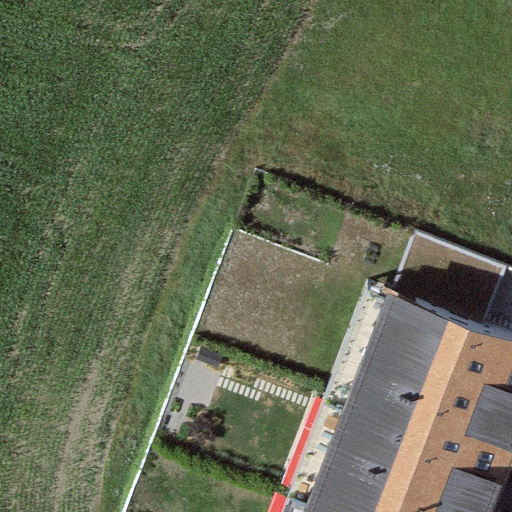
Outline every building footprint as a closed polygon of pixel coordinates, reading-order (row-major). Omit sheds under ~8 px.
[(505,264),(416,231),(397,280),(486,314),(496,287),(505,264)] [(344,390),(511,455),(511,324),(486,314),(397,280),(388,277),(344,390)] [(225,353),(201,345),(197,357),(221,365),(225,353)] [(490,511),(511,455),(344,390),(305,493),(356,511),(490,511)] [(356,511),(305,493),(297,511),(356,511)]
